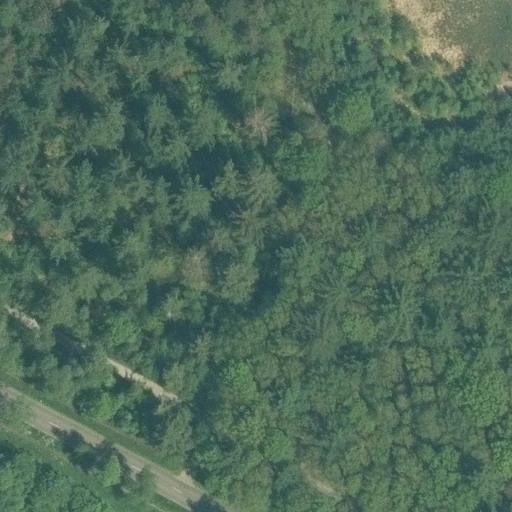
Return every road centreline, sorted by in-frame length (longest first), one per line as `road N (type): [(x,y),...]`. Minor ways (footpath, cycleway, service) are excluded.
road 1 (track): [(275,0),(285,97),(261,244),(171,489)]
road 2 (tertiary): [(214,511),(0,397)]
